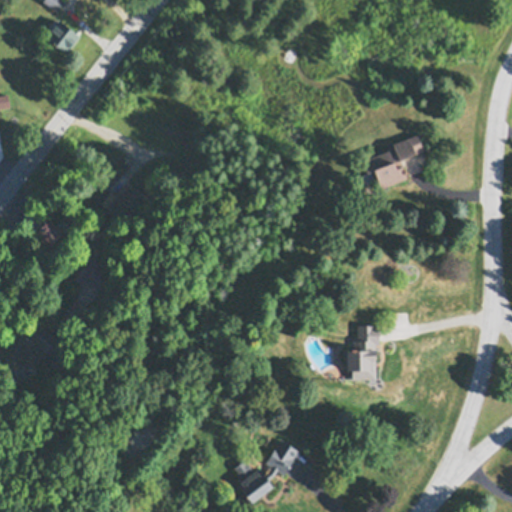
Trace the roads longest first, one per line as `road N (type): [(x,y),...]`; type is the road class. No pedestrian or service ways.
road 1 (residential): [(424,511),(443,488),(485,365),(496,300),(495,141),(511,65)]
road 2 (tertiary): [(0,200),(61,106),(155,0)]
